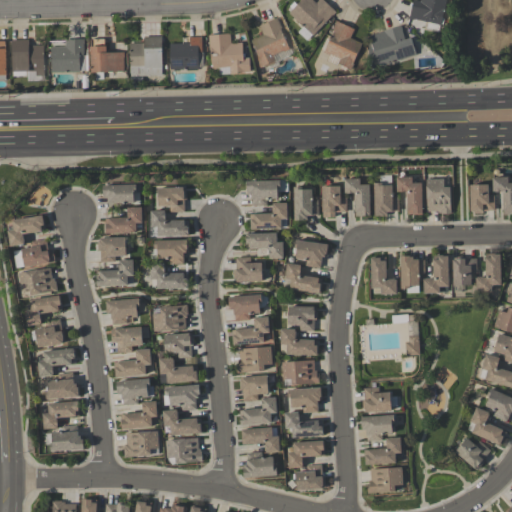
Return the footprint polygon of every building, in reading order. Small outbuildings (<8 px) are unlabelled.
[(322,0),(336,13),(333,16),(332,15),(307,41),(297,32),(302,27),(288,14),(289,12),(287,10),(290,8),(289,7),(293,2),(296,5),(301,0),(311,0),(315,3),(318,0),(322,0)] [(409,19),(412,0),(420,2),(420,0),(445,0),(442,18),(444,18),(442,25),(440,24),(439,33),(426,30),(427,23),(409,19)] [(258,26),(276,18),(281,29),(279,29),(289,50),(273,57),(275,60),(273,61),(274,64),(265,68),(264,65),(261,67),(258,61),(260,60),(250,41),(262,35),(258,26)] [(354,30),(350,38),(362,44),(352,64),(353,64),(351,70),(347,69),(345,72),(339,69),(341,65),(338,64),(337,66),(326,61),(329,56),(323,53),(324,52),(320,50),(326,38),(329,39),(332,32),(331,32),(336,21),(354,30)] [(416,55),(371,69),(368,58),(368,45),(371,44),(368,36),(400,26),(405,40),(411,38),(416,55)] [(219,75),(218,68),(211,69),(208,36),(229,34),(230,44),(241,43),(242,58),(249,58),(250,72),(244,73),(244,74),(230,75),(230,74),(219,75)] [(161,76),(129,77),(129,44),(143,44),(143,37),(161,36),(161,76)] [(201,37),(202,53),(198,53),(198,69),(197,69),(197,71),(186,72),(186,70),(179,70),(179,72),(173,72),(173,70),(169,70),(169,44),(189,44),(189,37),(201,37)] [(51,73),(50,47),(65,47),(64,40),(83,39),(83,55),(87,55),(87,71),(79,71),(79,72),(51,73)] [(90,73),(90,47),(91,47),(91,39),(104,39),(105,46),(106,46),(106,53),(124,53),(124,58),(123,58),(123,72),(103,72),(103,80),(95,80),(94,73),(90,73)] [(28,40),(28,46),(43,46),(44,81),(27,81),(27,72),(12,72),(11,41),(28,40)] [(421,183),(422,215),(412,215),(412,214),(407,214),(406,192),(396,192),(396,178),(412,177),(412,184),(421,183)] [(492,192),(492,178),(508,177),(508,184),(511,183),(511,215),(503,215),(502,192),(492,192)] [(344,194),(344,179),(359,179),(359,185),(369,185),(370,216),(354,217),(354,193),(344,194)] [(426,212),(426,180),(443,179),(443,188),(450,187),(450,214),(441,214),(441,213),(438,214),(438,212),(426,212)] [(246,182),(287,180),(287,192),(277,192),(277,199),(266,200),(267,205),(252,206),(251,200),(250,195),(246,195),(246,182)] [(387,212),(387,217),(374,217),(373,183),(382,183),(382,186),(392,185),(392,197),(398,197),(398,212),(387,212)] [(139,205),(133,205),(133,204),(107,204),(107,199),(102,199),(102,186),(139,185),(139,205)] [(470,212),(470,185),(488,185),(488,196),(494,196),(494,211),(482,211),(482,214),(473,214),(473,212),(470,212)] [(294,221),(293,187),(301,187),(301,190),(311,190),(311,201),(318,200),(318,216),(306,216),(306,221),(294,221)] [(321,187),(340,187),(340,198),(346,198),(346,213),(334,213),(335,218),(322,218),(321,187)] [(157,207),(157,189),(184,188),(184,191),(186,191),(186,200),(184,200),(184,212),(169,213),(169,207),(157,207)] [(272,214),(272,203),(286,203),(286,219),(280,219),(280,229),(249,230),(249,214),(272,214)] [(105,234),(104,224),(105,224),(105,219),(127,218),(126,208),(141,208),(141,223),(135,223),(136,233),(105,234)] [(150,227),(150,211),(164,211),(165,221),(188,221),(188,236),(157,237),(157,227),(150,227)] [(46,231),(23,234),(25,244),(10,247),(8,231),(13,230),(12,221),(43,216),(46,231)] [(245,233),(276,233),(276,243),(282,243),(282,259),(268,259),(268,249),(245,249),(245,233)] [(125,238),(125,256),(115,257),(115,263),(100,263),(99,251),(97,251),(97,242),(98,242),(98,238),(125,238)] [(46,239),(48,250),(53,250),(55,263),(24,268),(24,267),(16,268),(13,252),(21,250),(21,249),(32,247),(31,242),(46,239)] [(157,259),(157,249),(154,249),(154,241),(188,240),(188,253),(183,253),(183,264),(168,265),(168,259),(157,259)] [(328,245),(326,258),(321,257),(320,269),(305,266),(305,261),(295,259),(296,249),(293,249),(295,240),(328,245)] [(485,277),(485,255),(500,255),(500,285),(491,285),(491,292),(476,292),(475,277),(485,277)] [(413,260),(424,260),(424,275),(419,275),(419,286),(418,286),(418,293),(406,294),(406,289),(400,289),(400,257),(409,256),(409,257),(413,257),(413,260)] [(423,294),(423,279),(433,279),(432,257),(448,256),(448,287),(447,287),(447,293),(439,293),(439,294),(423,294)] [(453,286),(452,259),(454,259),(454,258),(464,257),(464,259),(476,259),(477,274),(471,274),(471,286),(453,286)] [(235,283),(234,279),(233,280),(233,270),(235,270),(235,258),(250,258),(250,264),(261,263),(262,281),(235,283)] [(396,295),(380,295),(380,289),(371,289),(370,259),(385,259),(386,280),(396,280),(396,295)] [(133,260),(133,276),(126,276),(127,286),(96,287),(95,272),(118,271),(118,261),(133,260)] [(290,280),(284,279),(286,263),(301,265),(299,276),(321,279),(321,284),(321,285),(320,294),(288,290),(290,280)] [(149,264),(164,264),(164,274),(187,273),(187,289),(156,290),(156,280),(150,280),(149,264)] [(18,273),(50,268),(52,279),(54,279),(54,282),(55,282),(57,292),(30,296),(29,290),(21,291),(18,273)] [(234,322),(233,310),(229,311),(228,298),(260,295),(261,303),(259,304),(259,314),(249,315),(249,320),(234,322)] [(62,311),(40,314),(41,324),(27,326),(25,311),(31,310),(29,301),(60,296),(62,305),(61,305),(62,311)] [(138,299),(139,312),(136,312),(137,318),(130,318),(131,324),(112,325),(111,320),(110,314),(106,315),(105,302),(138,299)] [(152,314),(160,314),(159,307),(186,305),(186,307),(187,307),(187,314),(186,314),(187,318),(185,318),(186,330),(153,332),(152,314)] [(288,307),(315,307),(315,312),(317,312),(317,319),(316,319),(316,321),(314,321),(313,332),(299,331),(299,326),(287,325),(288,307)] [(511,332),(493,327),(498,311),(506,313),(508,308),(511,309),(511,332)] [(232,346),(231,330),(254,329),(253,318),(267,317),(269,333),(263,333),(264,343),(232,346)] [(34,329),(45,328),(44,322),(59,320),(61,331),(64,331),(65,340),(64,340),(64,344),(37,348),(34,329)] [(141,327),(142,346),(132,347),(132,352),(117,354),(116,342),(111,343),(110,330),(141,327)] [(280,329),(295,330),(295,340),(318,340),(318,356),(286,355),(286,345),(280,345),(280,329)] [(191,333),(191,336),(192,336),(192,338),(193,338),(193,344),(192,344),(192,346),(191,346),(192,358),(177,359),(176,354),(165,354),(163,335),(191,333)] [(511,338),(511,363),(502,361),(504,355),(493,352),(498,334),(511,338)] [(419,355),(405,356),(404,343),(408,342),(408,337),(418,336),(419,355)] [(270,347),(272,365),(263,365),(264,372),(238,374),(237,361),(239,360),(238,349),(270,347)] [(75,364),(52,366),(53,376),(39,377),(37,362),(44,361),(43,351),(73,349),(74,358),(75,357),(75,364)] [(150,349),(151,365),(145,366),(145,375),(114,378),(113,363),(136,361),(135,350),(150,349)] [(511,373),(511,388),(484,380),(487,371),(481,370),(486,354),(499,359),(496,368),(511,373)] [(174,368),(197,366),(198,381),(167,384),(166,374),(159,375),(158,359),(173,358),(174,368)] [(318,384),(291,385),(291,379),(282,380),(281,363),(313,361),(314,371),(316,371),(316,375),(318,374),(318,384)] [(47,381),(58,380),(57,374),(73,373),(74,385),(78,384),(79,397),(46,400),(45,391),(48,391),(47,381)] [(266,376),(268,394),(257,395),(257,401),(243,402),(242,390),(239,390),(238,381),(240,380),(240,378),(266,376)] [(149,379),(149,388),(147,388),(148,398),(137,399),(138,405),(123,406),(122,400),(121,395),(117,395),(116,382),(149,379)] [(196,410),(181,411),(181,406),(169,406),(169,405),(164,406),(163,396),(166,396),(165,388),(198,385),(199,398),(195,399),(196,410)] [(318,413),(302,414),(302,408),(291,409),(290,399),(288,399),(287,390),(321,388),(322,401),(317,401),(318,413)] [(363,389),(378,388),(378,393),(389,393),(391,412),(364,413),(364,409),(362,410),(362,401),(364,401),(363,389)] [(485,406),(489,398),(486,397),(490,389),(511,398),(511,412),(507,422),(492,416),(495,411),(485,406)] [(275,398),(276,414),(270,414),(271,424),(240,426),(238,411),(261,409),(261,399),(275,398)] [(79,402),(80,411),(79,411),(79,417),(57,419),(57,429),(43,430),(42,414),(48,414),(48,404),(79,402)] [(156,402),(157,417),(151,418),(152,427),(121,430),(120,420),(121,420),(120,415),(142,413),(141,403),(156,402)] [(506,432),(499,446),(471,433),(475,425),(469,422),(476,408),(489,414),(485,423),(506,432)] [(202,434),(170,436),(170,427),(163,427),(162,412),(177,410),(178,420),(201,418),(202,434)] [(292,438),(291,429),(285,429),(284,414),(298,413),(299,422),(322,421),(323,436),(292,438)] [(394,424),(391,424),(392,434),(381,435),(382,441),(366,442),(366,430),(361,430),(361,417),(393,415),(394,424)] [(50,452),(49,443),(52,443),(51,433),(62,432),(62,426),(77,425),(78,437),(82,436),(83,450),(50,452)] [(241,446),(240,430),(272,428),(272,429),(276,428),(277,437),(278,437),(279,453),(265,454),(264,444),(241,446)] [(125,434),(157,432),(158,449),(150,450),(150,456),(124,458),(123,445),(126,445),(125,434)] [(400,438),(401,454),(395,454),(396,464),(364,466),(363,451),(386,449),(385,439),(400,438)] [(490,451),(483,460),(484,461),(483,462),(484,463),(480,468),(479,467),(476,470),(454,453),(466,438),(475,446),(479,441),(490,451)] [(167,459),(165,441),(197,439),(198,449),(200,449),(200,452),(201,452),(202,462),(176,464),(173,464),(171,464),(170,464),(169,462),(168,461),(168,459),(167,459)] [(324,457),(302,458),(302,468),(288,469),(287,453),(293,453),(292,443),(324,441),(324,450),(323,450),(324,457)] [(246,460),(247,460),(246,454),(261,453),(262,458),(272,457),(273,468),(276,467),(276,476),(243,479),(242,466),(246,465),(246,460)] [(324,490),(296,491),(295,473),(306,472),(306,466),(321,466),(322,477),(324,477),(325,486),(323,486),(324,490)] [(367,494),(367,484),(369,484),(368,481),(370,481),(370,470),(401,468),(403,486),(394,486),(395,492),(367,494)] [(81,511),(82,500),(97,500),(96,511),(81,511)] [(76,511),(52,511),(52,502),(62,502),(62,503),(65,503),(65,505),(76,505),(76,511)] [(135,511),(137,502),(150,504),(150,507),(151,507),(150,511),(135,511)] [(128,511),(104,511),(105,504),(116,505),(117,503),(129,504),(128,511)]
